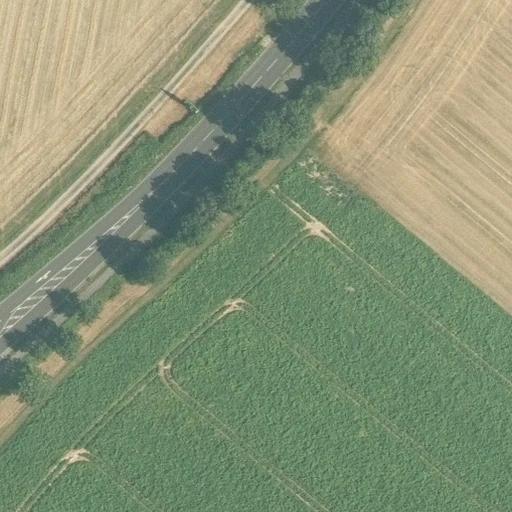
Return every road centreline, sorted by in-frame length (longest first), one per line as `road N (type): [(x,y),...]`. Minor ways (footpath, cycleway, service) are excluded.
road 1 (track): [(428,0),(318,143),(0,458)]
road 2 (secondary): [(326,0),(171,175),(0,330)]
road 3 (track): [(248,0),(0,264)]
